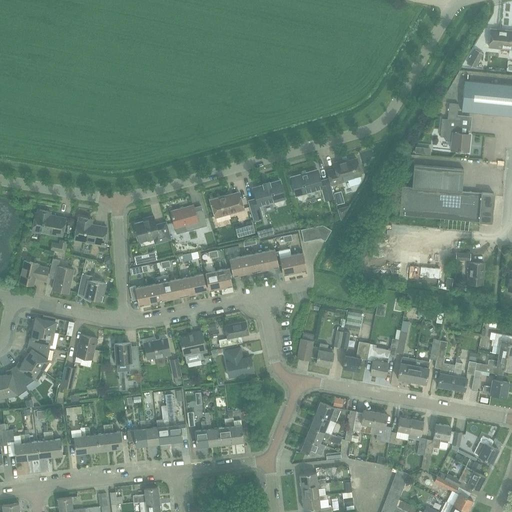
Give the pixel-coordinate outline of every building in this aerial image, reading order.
[(511,31),(499,30),(491,29),(489,47),(510,49),(509,55),(511,57),(511,31)] [(476,68),(484,54),(476,49),(468,64),(476,68)] [(511,115),(511,84),(465,80),(462,111),(511,115)] [(442,118),(440,135),(446,136),(445,140),(452,141),(451,149),(468,151),(469,140),(468,140),(468,134),(467,134),(467,131),(469,131),(470,117),(459,116),(457,116),(458,104),(449,103),(448,117),(448,119),(442,118)] [(335,169),(327,171),(331,185),(348,180),(350,186),(359,184),(361,180),(360,175),(361,175),(357,159),(343,162),(343,161),(334,163),(335,169)] [(464,169),(414,165),(412,187),(402,186),(400,215),(492,223),(494,194),(462,191),(464,169)] [(317,170),(315,171),(291,177),(296,195),(298,195),(298,197),(299,198),(301,200),(305,199),(306,196),(306,195),(306,193),(322,188),(325,200),(334,198),(329,179),(321,181),(317,170)] [(280,181),(253,188),(256,199),(248,201),(253,220),(262,217),(259,206),(275,201),(276,203),(277,205),(279,206),(282,205),(284,203),(284,201),(283,199),(285,199),(280,181)] [(244,209),(239,192),(231,194),(231,196),(226,197),(211,201),(215,217),(244,209)] [(195,211),(193,205),(171,211),(175,228),(185,225),(186,231),(207,226),(202,209),(195,211)] [(340,219),(347,208),(338,210),(340,219)] [(40,232),(62,236),(65,218),(50,215),(50,212),(38,210),(37,213),(35,213),(33,228),(41,230),(40,232)] [(107,227),(92,224),(93,219),(79,217),(78,222),(77,222),(74,239),(104,245),(107,227)] [(171,239),(166,222),(156,225),(154,218),(135,223),(137,232),(135,232),(138,240),(139,240),(140,242),(154,238),(155,244),(171,239)] [(321,239),(323,225),(313,227),(316,240),(321,239)] [(325,241),(331,230),(323,225),(321,239),(325,241)] [(316,240),(313,227),(307,229),(310,241),(316,240)] [(310,241),(307,229),(301,230),(304,242),(310,241)] [(171,244),(163,246),(165,254),(173,252),(171,244)] [(295,272),(291,255),(290,248),(278,251),(280,257),(281,264),(283,273),(287,272),(287,274),(295,272)] [(281,264),(280,257),(277,258),(275,249),(264,252),(267,269),(275,267),(275,266),(281,264)] [(267,269),(264,252),(252,254),(256,270),(259,269),(259,270),(267,269)] [(306,268),(303,253),(291,255),(295,272),(303,270),(302,269),(306,268)] [(146,254),(134,257),(136,264),(148,262),(146,254)] [(256,270),(252,254),(241,256),(245,273),(253,272),(252,270),(256,270)] [(245,273),(241,256),(230,259),(231,268),(228,268),(230,275),(236,274),(237,275),(245,273)] [(53,259),(49,274),(56,276),(52,289),(68,293),(74,270),(58,266),(60,260),(53,259)] [(38,279),(46,280),(49,268),(38,265),(38,264),(24,261),(19,282),(33,285),(35,277),(38,278),(38,279)] [(467,283),(470,283),(483,284),(484,264),(469,262),(467,283)] [(144,272),(143,266),(129,269),(131,275),(144,272)] [(232,284),(230,275),(228,268),(217,271),(221,288),(229,286),(228,285),(232,284)] [(221,288),(217,271),(205,273),(209,289),(212,288),(213,289),(221,288)] [(82,274),(78,293),(84,295),(84,296),(102,301),(106,283),(91,280),(92,276),(82,274)] [(206,289),(203,274),(191,276),(195,293),(203,291),(203,290),(206,289)] [(421,275),(419,282),(433,284),(434,277),(421,275)] [(173,298),(169,281),(168,276),(157,278),(158,283),(161,299),(165,298),(165,300),(173,298)] [(195,293),(191,276),(180,279),(184,294),(187,294),(187,295),(195,293)] [(184,294),(180,279),(169,281),(173,298),(181,296),(181,295),(184,294)] [(161,299),(158,283),(147,286),(150,303),(158,301),(158,300),(161,299)] [(150,303),(147,286),(136,288),(135,286),(129,287),(132,301),(138,299),(139,304),(142,303),(143,304),(150,303)] [(377,309),(374,321),(385,324),(387,311),(377,309)] [(348,311),(346,322),(360,325),(362,314),(348,311)] [(53,332),(56,318),(43,315),(42,319),(37,318),(36,322),(34,321),(33,328),(53,332)] [(402,321),(399,340),(396,353),(403,354),(409,322),(402,321)] [(249,334),(246,322),(225,326),(228,338),(219,340),(221,347),(239,343),(238,336),(249,334)] [(50,348),(53,332),(33,328),(31,334),(29,334),(29,339),(28,343),(50,348)] [(71,343),(73,329),(68,328),(65,342),(71,343)] [(205,351),(201,330),(192,332),(192,335),(180,337),(184,356),(185,355),(186,362),(201,359),(199,352),(205,351)] [(341,348),(343,332),(336,330),(334,347),(341,348)] [(348,349),(350,333),(343,332),(341,348),(348,349)] [(491,345),(493,346),(492,352),(499,354),(511,356),(511,343),(511,338),(511,336),(496,333),(495,340),(492,339),(491,345)] [(81,335),(75,361),(81,363),(82,357),(92,359),(97,338),(81,335)] [(170,354),(167,338),(144,342),(147,359),(170,354)] [(310,360),(313,341),(301,338),(297,358),(310,360)] [(430,359),(436,360),(440,340),(440,339),(434,338),(430,359)] [(396,357),(396,353),(399,340),(392,339),(389,356),(396,357)] [(451,388),(455,365),(444,363),(448,342),(440,340),(436,360),(435,367),(441,369),(440,372),(437,386),(451,388)] [(368,355),(370,344),(370,343),(359,341),(356,357),(345,355),(343,368),(358,371),(362,354),(368,355)] [(50,348),(28,343),(27,348),(25,351),(28,353),(25,358),(42,369),(48,361),(48,360),(50,348)] [(131,351),(130,346),(130,343),(115,344),(116,363),(128,362),(129,374),(140,374),(138,350),(131,351)] [(320,343),(318,353),(316,363),(331,366),(334,350),(327,349),(328,345),(320,343)] [(385,376),(388,358),(374,355),(375,345),(370,344),(368,355),(367,358),(373,359),(370,373),(385,376)] [(241,347),(225,350),(227,361),(226,361),(229,377),(239,375),(239,377),(241,378),(243,378),(245,377),(247,375),(247,374),(254,372),(251,359),(243,360),(241,347)] [(471,353),(469,361),(476,362),(478,355),(471,353)] [(511,369),(511,365),(511,356),(499,354),(497,361),(489,359),(488,365),(476,362),(475,370),(482,371),(489,372),(503,375),(504,368),(511,369)] [(412,381),(416,359),(402,357),(398,378),(412,381)] [(42,369),(25,358),(21,363),(19,361),(17,364),(13,367),(28,389),(30,392),(40,384),(36,378),(42,369)] [(182,375),(178,358),(171,360),(174,377),(180,375),(182,375)] [(456,362),(455,365),(451,388),(464,391),(467,377),(461,376),(463,363),(459,363),(460,358),(457,358),(456,362)] [(425,383),(429,362),(416,359),(412,381),(425,383)] [(475,370),(476,362),(469,361),(467,374),(474,375),(475,370)] [(28,389),(13,367),(9,370),(6,371),(6,374),(1,375),(6,395),(15,393),(18,396),(28,389)] [(67,367),(62,386),(72,388),(76,369),(67,367)] [(478,391),(482,371),(475,370),(474,375),(471,390),(478,391)] [(180,375),(174,377),(176,386),(182,385),(180,375)] [(483,392),(486,392),(490,393),(506,397),(509,382),(493,379),(491,386),(484,385),(483,392)] [(176,423),(172,394),(165,394),(166,406),(167,406),(171,442),(183,441),(181,424),(175,425),(175,423),(176,423)] [(320,402),(315,413),(336,421),(341,409),(334,407),(320,402)] [(223,403),(214,404),(215,413),(224,413),(223,403)] [(167,406),(166,406),(162,406),(164,419),(156,420),(157,427),(159,444),(171,442),(167,406)] [(220,444),(218,428),(211,429),(210,421),(209,410),(205,411),(205,413),(209,446),(220,444)] [(353,430),(356,411),(350,410),(347,428),(353,430)] [(371,434),(375,412),(363,410),(363,413),(356,411),(353,430),(371,434)] [(244,442),(242,425),(241,420),(234,421),(233,418),(233,411),(228,412),(229,418),(232,443),(244,442)] [(387,414),(375,412),(371,434),(377,435),(376,440),(389,442),(391,432),(392,426),(385,425),(387,414)] [(65,414),(66,422),(81,421),(81,413),(65,414)] [(209,446),(205,413),(200,413),(201,422),(202,430),(195,431),(197,447),(209,446)] [(331,434),(336,421),(315,413),(310,426),(331,434)] [(408,438),(412,419),(399,417),(397,430),(397,433),(391,432),(389,442),(401,445),(402,439),(407,440),(408,438)] [(232,443),(229,418),(224,419),(225,427),(218,428),(220,444),(232,443)] [(424,421),(412,419),(408,438),(419,440),(417,454),(424,455),(427,439),(420,438),(424,421)] [(148,445),(145,420),(140,421),(141,429),(134,430),(136,446),(148,445)] [(159,444),(157,427),(150,428),(149,420),(145,420),(148,445),(159,444)] [(51,456),(48,432),(47,423),(43,424),(44,432),(45,440),(38,441),(40,458),(51,456)] [(424,455),(421,468),(428,471),(431,455),(432,447),(439,448),(446,449),(448,443),(453,444),(454,432),(450,431),(451,426),(436,423),(433,440),(427,439),(424,455)] [(111,449),(109,424),(104,425),(105,433),(98,434),(100,451),(111,449)] [(112,424),(109,424),(111,449),(123,448),(121,431),(113,432),(112,424)] [(342,439),(331,434),(310,426),(305,439),(319,444),(320,443),(322,437),(328,439),(327,440),(339,445),(342,439)] [(88,452),(85,427),(80,428),(81,436),(74,437),(76,454),(88,452)] [(100,451),(98,434),(90,435),(89,427),(85,427),(88,452),(100,451)] [(351,441),(352,435),(353,430),(347,428),(345,440),(351,441)] [(8,442),(14,441),(13,430),(6,430),(8,442)] [(52,431),(48,432),(51,456),(63,455),(61,438),(53,439),(52,431)] [(453,444),(459,445),(460,445),(461,433),(454,432),(453,444)] [(28,459),(25,434),(20,435),(21,443),(14,444),(16,461),(28,459)] [(40,458),(38,441),(30,442),(29,434),(25,434),(28,459),(40,458)] [(492,462),(498,449),(491,446),(493,441),(483,435),(474,453),(479,455),(478,456),(492,462)] [(325,446),(320,443),(319,444),(305,439),(301,450),(315,456),(316,453),(321,455),(325,446)] [(341,459),(340,453),(326,454),(327,461),(341,459)] [(447,473),(446,475),(444,479),(458,487),(461,481),(467,484),(478,489),(485,476),(477,472),(481,464),(475,461),(471,469),(465,466),(459,479),(447,473)] [(406,480),(408,474),(397,470),(395,475),(406,480)] [(316,472),(299,474),(301,486),(317,484),(325,483),(325,479),(325,478),(321,479),(317,479),(316,476),(316,472)] [(404,485),(406,480),(395,475),(393,481),(404,485)] [(437,476),(434,483),(455,493),(456,492),(458,487),(437,476)] [(402,490),(404,485),(393,481),(391,486),(402,490)] [(317,484),(301,486),(302,498),(319,495),(318,488),(322,488),(326,487),(325,483),(317,484)] [(400,496),(402,490),(391,486),(389,492),(400,496)] [(134,502),(140,502),(159,499),(158,487),(145,488),(145,494),(133,495),(134,502)] [(122,496),(116,497),(116,492),(110,493),(112,505),(117,504),(123,504),(122,496)] [(398,501),(400,496),(389,492),(387,497),(398,501)] [(107,505),(106,493),(98,494),(100,506),(102,506),(107,505)] [(473,500),(459,493),(453,505),(467,511),(473,500)] [(319,495),(302,498),(304,510),(313,509),(313,511),(331,511),(331,506),(328,507),(327,494),(323,495),(319,495)] [(73,509),(71,497),(58,498),(60,511),(73,509)] [(396,507),(398,501),(387,497),(385,503),(396,507)] [(352,498),(343,499),(344,506),(353,505),(352,498)] [(157,511),(160,511),(159,499),(140,502),(140,511),(157,511)] [(467,511),(453,505),(446,501),(440,511),(439,511),(426,506),(423,511),(467,511)] [(20,511),(19,503),(2,505),(3,511),(20,511)] [(392,511),(393,511),(396,507),(385,503),(382,508),(392,511)]
